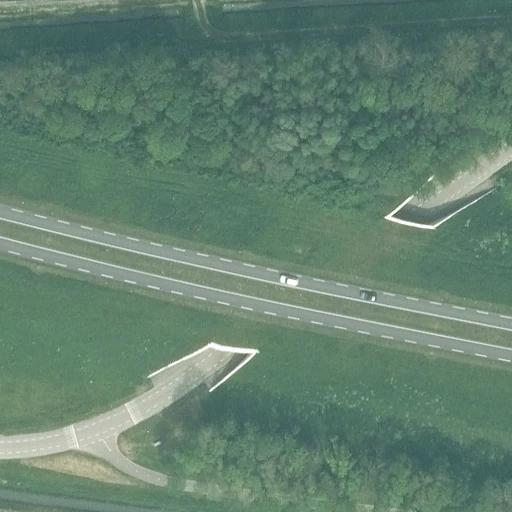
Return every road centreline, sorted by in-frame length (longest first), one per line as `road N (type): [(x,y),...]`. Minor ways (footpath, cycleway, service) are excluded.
road 1 (unclassified): [(0,448),(97,428),(161,395),(511,147)]
road 2 (primary): [(0,243),(511,356)]
road 3 (primary): [(511,324),(0,213)]
